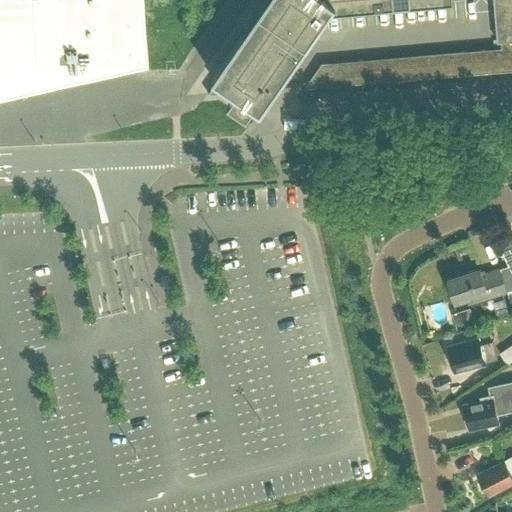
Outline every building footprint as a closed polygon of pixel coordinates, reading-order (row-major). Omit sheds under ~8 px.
[(0,0),(0,92),(139,60),(142,60),(143,60),(143,59),(144,59),(144,58),(145,58),(141,0),(0,0)] [(265,0),(213,76),(218,79),(208,93),(208,94),(236,91),(236,92),(230,100),(228,102),(248,115),(249,114),(249,113),(255,105),(261,109),(262,110),(305,47),(317,30),(319,31),(324,24),(322,22),(331,9),(435,0),(265,0)] [(511,45),(511,0),(493,0),(497,40),(502,39),(503,46),(511,45)] [(511,238),(500,244),(509,264),(482,273),(480,267),(448,277),(456,300),(471,296),(473,301),(511,288),(511,238)] [(480,344),(479,337),(449,345),(455,370),(485,362),(485,361),(497,358),(493,341),(480,344)] [(469,428),(499,422),(497,413),(511,410),(511,380),(488,386),(490,395),(479,397),(480,399),(463,403),(469,428)] [(511,455),(504,460),(503,459),(477,473),(489,495),(511,482),(511,455)]
